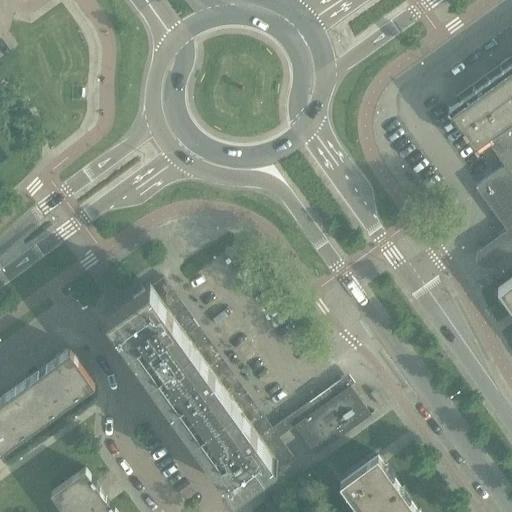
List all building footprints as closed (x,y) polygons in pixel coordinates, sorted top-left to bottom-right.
[(511,54),(499,64),(456,95),(459,100),(449,108),(478,148),(489,140),(506,164),(477,185),(508,229),(501,233),(511,248),(511,54)] [(441,184),(429,193),(436,203),(448,194),(442,184),(441,184)] [(284,454),(169,295),(175,291),(165,277),(105,320),(105,321),(108,319),(236,496),(233,498),(234,499),(280,466),(284,472),(285,471),(276,459),(284,454)] [(511,305),(511,279),(500,288),(511,305)] [(70,348),(16,386),(41,420),(94,382),(95,381),(71,347),(70,348)] [(315,454),(315,455),(322,449),(339,437),(339,438),(350,430),(350,429),(366,417),(367,418),(375,411),(374,411),(372,413),(351,384),(296,424),(316,453),(315,454)] [(0,449),(41,420),(16,386),(0,398),(0,449)] [(420,511),(385,463),(384,464),(378,456),(379,455),(378,454),(345,478),(352,488),(351,488),(368,511),(420,511)] [(51,492),(64,511),(117,511),(86,468),(51,492)]
